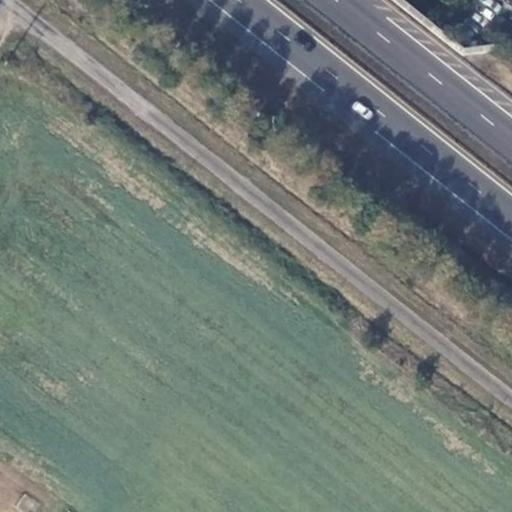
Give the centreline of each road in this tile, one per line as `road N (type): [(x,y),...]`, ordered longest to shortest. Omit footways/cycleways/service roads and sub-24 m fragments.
road 1 (unclassified): [(511,400),(5,0)]
road 2 (trunk): [(239,0),(511,212)]
road 3 (trunk): [(511,138),(336,0)]
